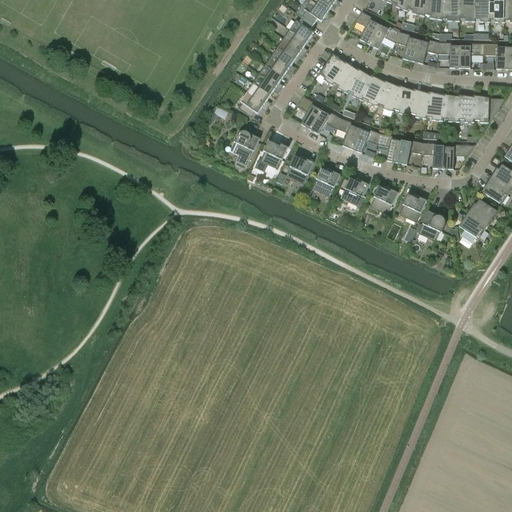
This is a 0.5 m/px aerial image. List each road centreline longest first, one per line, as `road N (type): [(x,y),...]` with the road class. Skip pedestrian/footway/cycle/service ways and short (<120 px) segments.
road 1 (residential): [(511,118),(473,178),(455,182),(412,179),(333,156),(271,120),(328,34)]
road 2 (residential): [(511,81),(393,70),(328,34)]
